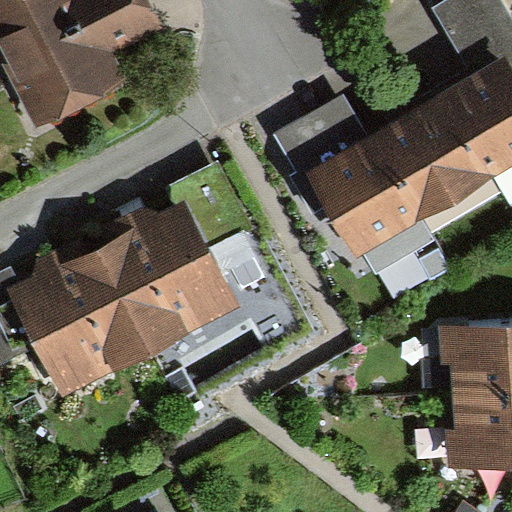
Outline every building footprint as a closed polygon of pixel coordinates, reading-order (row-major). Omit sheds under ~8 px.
[(0,0),(0,45),(41,131),(130,88),(113,54),(167,28),(153,0),(0,0)] [(511,20),(499,0),(451,0),(436,10),(478,79),(504,63),(511,58),(511,20)] [(511,162),(511,76),(504,63),(478,79),(467,85),(403,123),(371,142),(308,178),(327,209),(353,255),(511,162)] [(371,142),(343,94),(274,134),(298,175),(294,178),(316,216),(327,209),(308,178),(371,142)] [(131,232),(96,249),(150,351),(228,308),(202,259),(255,231),(219,163),(167,190),(177,208),(131,232)] [(150,351),(96,249),(55,271),(18,291),(8,271),(0,275),(0,370),(35,352),(60,398),(150,351)] [(511,327),(445,329),(446,371),(454,371),(455,433),(449,435),(451,472),(511,469),(511,327)]
